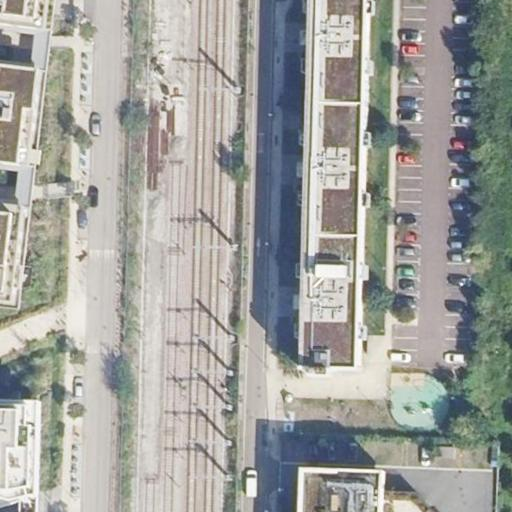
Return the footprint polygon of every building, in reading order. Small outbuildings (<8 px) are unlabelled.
[(59,0),(0,0),(0,311),(21,314),(59,0)] [(369,0),(313,0),(304,368),(360,369),(369,0)] [(453,291),(452,321),(464,321),(466,292),(453,291)] [(451,329),(452,361),(466,360),(465,328),(451,329)] [(44,511),(48,397),(0,393),(0,511),(44,511)] [(375,465),(375,470),(386,470),(386,490),(418,491),(437,511),(496,511),(499,469),(375,465)] [(386,490),(386,470),(375,470),(302,467),(300,511),(437,511),(418,491),(386,490)]
